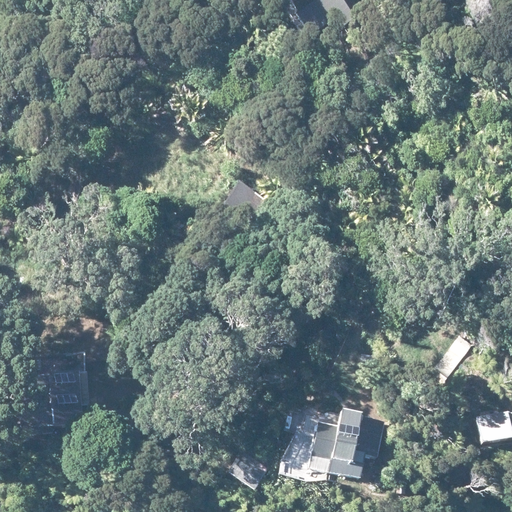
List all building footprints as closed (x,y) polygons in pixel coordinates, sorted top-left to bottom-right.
[(374,4),(371,0),(288,0),(318,44),(374,4)] [(26,434),(87,432),(86,409),(93,409),(90,380),(24,382),(26,434)] [(480,423),(487,450),(511,443),(511,419),(511,415),(480,423)] [(319,429),(310,474),(364,486),(371,460),(381,463),(389,424),(363,418),(359,438),(319,429)] [(270,477),(243,459),(229,482),(256,499),(270,477)] [(381,499),(390,498),(389,490),(381,490),(381,499)]
